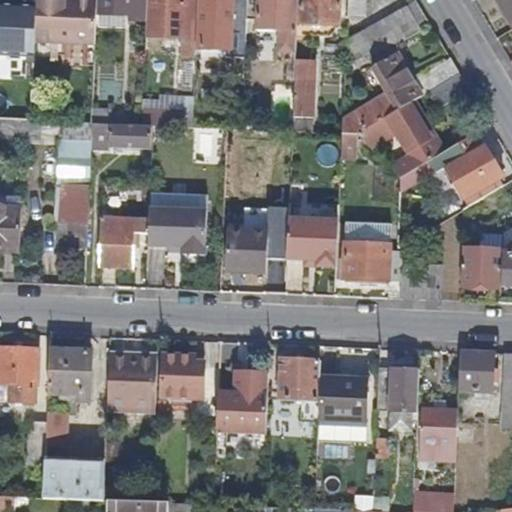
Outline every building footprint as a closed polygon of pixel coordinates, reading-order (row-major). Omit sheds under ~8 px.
[(37,0),(37,7),(36,43),(95,46),(97,0),(37,0)] [(147,0),(101,0),(101,16),(129,17),(129,24),(146,24),(147,7),(147,0)] [(197,27),(197,0),(151,0),(151,7),(147,7),(146,24),(146,40),(180,41),(180,58),(195,58),(196,43),(197,27)] [(233,0),(200,0),(200,27),(197,27),(196,43),(222,44),(230,34),(230,29),(232,29),(233,0)] [(248,0),(248,6),(258,6),(256,33),(279,34),(278,56),(296,57),(298,0),(248,0)] [(301,0),(301,26),(340,28),(340,0),(301,0)] [(348,0),(348,19),(368,20),(368,0),(348,0)] [(511,0),(495,0),(511,28),(511,0)] [(0,55),(27,57),(29,6),(0,5),(0,55)] [(29,6),(27,57),(35,57),(36,43),(37,7),(29,6)] [(372,71),(396,57),(386,39),(362,54),(372,71)] [(343,137),(358,138),(410,106),(429,95),(460,77),(451,62),(414,83),(413,81),(411,83),(396,57),(372,71),(387,96),(344,123),(343,137)] [(314,121),(316,63),(296,63),(295,90),(293,120),(314,121)] [(460,77),(429,95),(439,112),(470,93),(460,77)] [(390,170),(401,181),(445,155),(435,137),(430,140),(410,106),(358,138),(372,152),(397,136),(409,158),(390,170)] [(192,131),(193,112),(143,110),(142,128),(151,129),(192,131)] [(112,127),(113,111),(93,111),(92,126),(112,127)] [(75,126),(89,126),(90,114),(76,113),(75,126)] [(293,123),(293,133),(307,134),(307,123),(293,123)] [(110,149),(151,151),(151,129),(142,128),(112,127),(92,126),(91,151),(110,151),(110,149)] [(206,141),(227,141),(227,132),(206,131),(206,141)] [(343,137),(342,161),(358,162),(358,138),(343,137)] [(481,143),(444,165),(466,203),(503,180),(481,143)] [(337,161),(335,144),(316,147),(318,163),(337,161)] [(84,160),(57,160),(57,187),(84,188),(84,160)] [(21,201),(0,199),(0,252),(20,253),(21,201)] [(183,249),(183,258),(206,258),(207,213),(149,211),(149,222),(148,235),(148,248),(169,249),(183,249)] [(134,270),(135,235),(148,235),(149,222),(103,221),(101,269),(134,270)] [(340,223),(289,221),(288,262),(305,263),(318,263),(317,269),(338,270),(340,223)] [(372,246),(392,247),(392,227),(346,225),(345,245),(361,246),(361,241),(372,241),(372,246)] [(268,234),(228,233),(226,273),(267,275),(268,234)] [(503,239),(480,238),(479,252),(503,253),(503,239)] [(361,241),(361,246),(345,245),(344,281),(402,283),(402,272),(403,258),(391,257),(392,247),(372,246),(372,241),(361,241)] [(183,249),(169,249),(169,257),(183,258),(183,249)] [(503,253),(479,252),(462,252),(461,289),(502,290),(502,286),(503,255),(503,253)] [(511,254),(503,255),(502,286),(511,286),(511,254)] [(402,283),(401,302),(441,303),(442,273),(402,272),(402,283)] [(39,386),(40,351),(0,350),(0,359),(0,385),(10,386),(10,403),(36,404),(36,386),(39,386)] [(92,403),(93,352),(51,350),(49,394),(79,395),(78,402),(92,403)] [(159,357),(111,354),(109,412),(156,414),(159,357)] [(460,414),(459,425),(471,426),(472,394),(493,395),(494,356),(462,354),(460,414)] [(195,358),(163,357),(161,401),(204,403),(205,365),(195,364),(195,358)] [(320,378),(321,363),(281,362),(280,401),(320,403),(320,378)] [(379,413),(392,413),(419,414),(421,372),(381,371),(379,413)] [(367,425),(369,380),(320,378),(320,403),(319,423),(367,425)] [(235,395),(219,394),(219,402),(218,434),(228,434),(268,436),(269,416),(269,396),(235,395)] [(419,414),(392,413),(391,433),(414,433),(414,421),(419,421),(419,414)] [(422,413),(422,414),(422,421),(420,461),(458,462),(459,425),(460,414),(422,413)] [(48,424),(47,445),(61,446),(62,416),(48,415),(48,424)] [(281,446),(282,417),(269,416),(268,436),(267,445),(281,446)] [(32,423),(30,453),(47,454),(47,445),(48,424),(32,423)] [(388,459),(389,443),(378,442),(377,459),(388,459)] [(347,446),(325,445),(325,457),(347,458),(347,446)] [(107,461),(47,458),(45,500),(67,501),(105,503),(107,461)] [(414,511),(455,511),(456,497),(416,496),(414,511)] [(169,511),(170,506),(110,503),(109,511),(169,511)]
